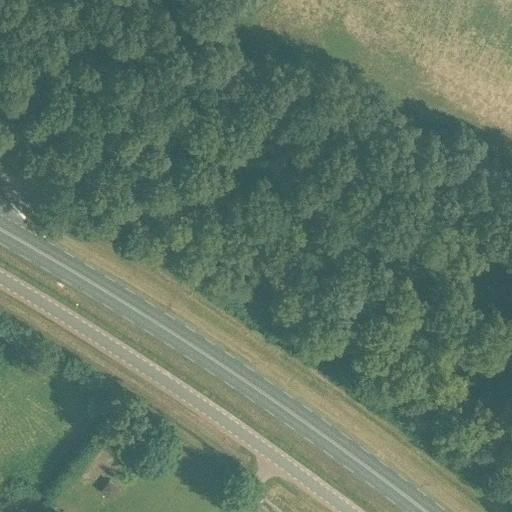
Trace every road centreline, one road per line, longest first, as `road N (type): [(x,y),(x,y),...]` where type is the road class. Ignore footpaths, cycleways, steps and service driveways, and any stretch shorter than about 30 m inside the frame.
road 1 (primary): [(422,511),(239,379),(0,232)]
road 2 (unclassified): [(347,511),(73,321),(0,280)]
